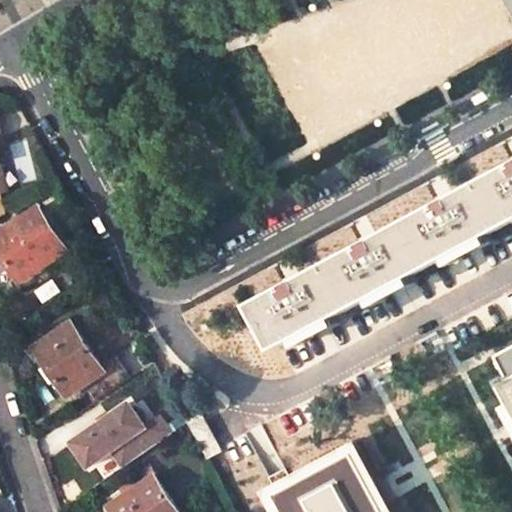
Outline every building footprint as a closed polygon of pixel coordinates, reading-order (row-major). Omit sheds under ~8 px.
[(142,161),(123,171),(128,179),(147,170),(142,161)] [(511,164),(257,301),(280,345),(511,220),(511,164)] [(40,206),(0,233),(0,247),(22,280),(34,272),(39,279),(55,269),(50,261),(69,249),(40,206)] [(73,322),(37,346),(49,363),(42,368),(53,384),(59,379),(70,394),(106,370),(73,322)] [(511,347),(496,355),(510,381),(511,379),(511,347)] [(137,390),(79,424),(89,440),(109,428),(120,446),(157,424),(137,390)] [(201,411),(187,419),(188,422),(208,458),(222,451),(201,411)] [(401,511),(361,437),(265,488),(278,511),(401,511)] [(180,511),(156,476),(112,505),(116,511),(180,511)]
